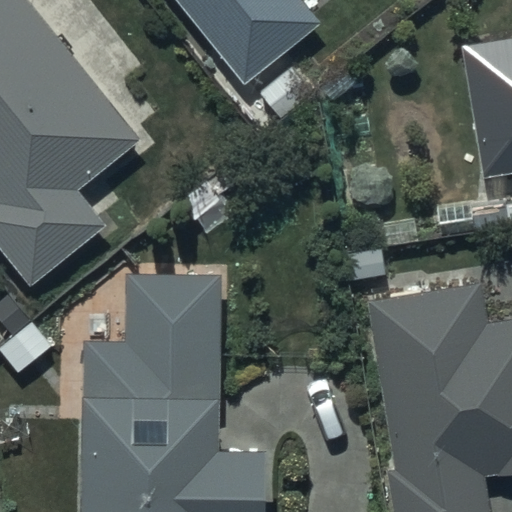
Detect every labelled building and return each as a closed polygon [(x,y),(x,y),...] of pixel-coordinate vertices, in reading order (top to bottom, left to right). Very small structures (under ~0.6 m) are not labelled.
[(0,0),(0,243),(29,282),(105,225),(76,185),(138,139),(27,0),(0,0)] [(177,0),(241,81),(320,19),(304,0),(177,0)] [(511,33),(463,42),(483,173),(511,168),(511,33)] [(125,337),(85,336),(81,511),(262,511),(264,443),(217,442),(221,271),(126,269),(125,337)] [(483,280),(371,298),(394,462),(385,463),(391,511),(490,511),(485,471),(511,467),(511,314),(487,318),(483,280)]
